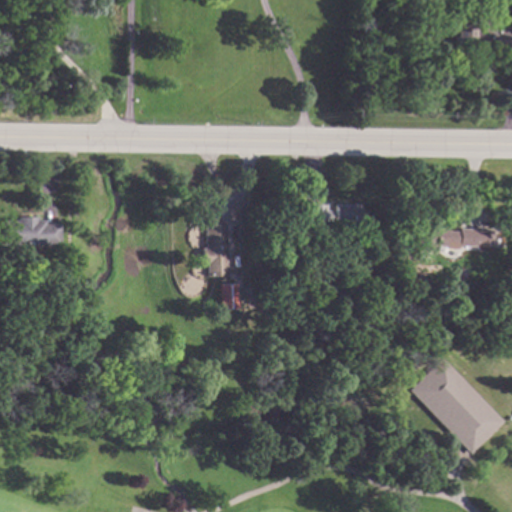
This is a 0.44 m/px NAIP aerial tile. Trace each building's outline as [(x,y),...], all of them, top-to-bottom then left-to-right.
[(487,28),(511,28),(511,48),(483,47),(483,46),(469,45),(469,49),(451,49),(452,31),(449,31),(450,20),(487,20),(487,28)] [(216,215),(222,224),(223,224),(223,263),(221,263),(221,276),(224,276),(224,278),(219,278),(215,278),(203,278),(203,264),(199,264),(199,247),(202,247),(203,220),(197,220),(198,201),(216,201),(216,215)] [(358,228),(347,228),(347,224),(330,223),(331,219),(306,219),(306,208),(306,204),(324,204),(324,210),(330,210),(330,204),(351,205),(351,203),(358,203),(358,228)] [(34,220),(41,220),(42,220),(42,224),(55,224),(57,224),(58,243),(0,244),(0,220),(15,220),(15,217),(34,216),(34,220)] [(444,226),(444,231),(456,231),(456,228),(459,228),(489,229),(491,230),(490,246),(457,245),(457,249),(442,248),(443,246),(430,245),(430,250),(413,250),(414,224),(444,226)] [(387,259),(379,260),(379,253),(387,252),(387,259)] [(235,308),(217,308),(217,302),(217,284),(235,284),(235,308)] [(502,421),(468,454),(405,390),(439,357),(502,421)]
